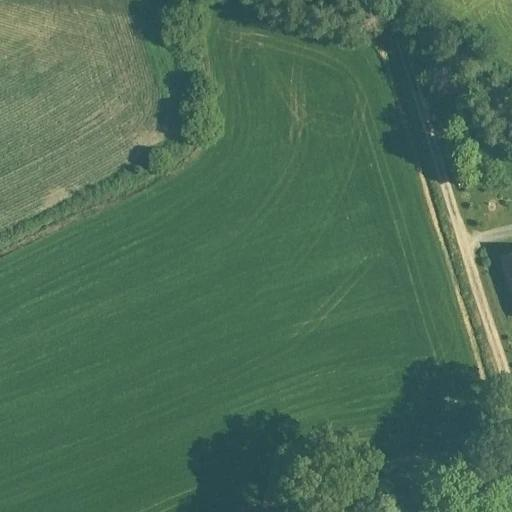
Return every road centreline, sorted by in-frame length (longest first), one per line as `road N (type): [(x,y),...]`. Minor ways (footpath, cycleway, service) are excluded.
road 1 (unclassified): [(511,475),(439,469),(382,480),(298,511)]
road 2 (track): [(452,231),(382,23)]
